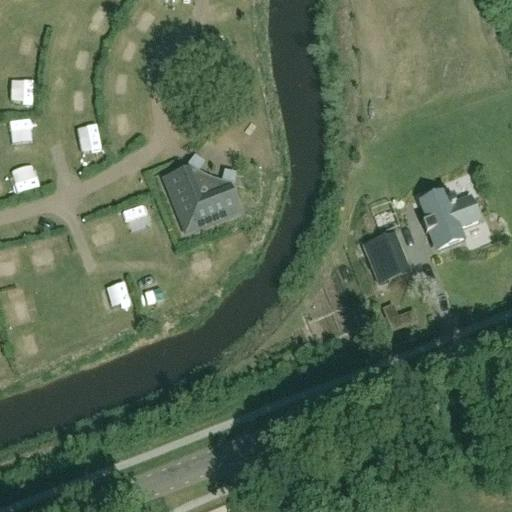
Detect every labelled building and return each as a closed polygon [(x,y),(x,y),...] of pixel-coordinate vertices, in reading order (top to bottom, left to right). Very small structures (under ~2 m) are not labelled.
[(362,17),(373,1),(371,0),(346,0),(343,5),(362,17)] [(484,24),(496,20),(490,0),(478,4),(484,24)] [(0,34),(10,30),(1,9),(0,8),(0,34)] [(147,36),(162,39),(166,20),(151,17),(147,36)] [(140,50),(128,46),(120,66),(149,76),(157,54),(141,48),(140,50)] [(400,50),(379,52),(382,75),(402,73),(400,50)] [(23,111),(44,112),(45,90),(24,89),(23,111)] [(470,117),(478,138),(495,131),(486,111),(470,117)] [(20,132),(20,155),(41,154),(40,131),(20,132)] [(88,136),(85,155),(105,157),(108,139),(88,136)] [(119,140),(121,156),(138,155),(137,139),(119,140)] [(189,169),(187,172),(187,173),(164,182),(186,235),(240,214),(230,191),(231,191),(231,187),(234,188),(234,187),(229,186),(224,185),(219,184),(214,182),(209,180),(205,178),(200,176),(196,173),(192,170),(188,167),(187,168),(189,169)] [(9,191),(0,193),(0,213),(14,209),(9,191)] [(446,197),(418,208),(425,225),(421,226),(426,237),(429,236),(436,253),(464,242),(460,232),(478,225),(468,202),(454,208),(452,202),(448,203),(446,197)] [(347,208),(336,211),(344,238),(354,235),(347,208)] [(135,218),(140,248),(158,245),(153,215),(135,218)] [(409,276),(401,258),(394,238),(363,250),(364,251),(367,250),(374,268),(371,269),(379,288),(389,284),(409,276)] [(59,251),(42,253),(45,280),(62,278),(59,251)] [(207,258),(211,281),(235,276),(231,253),(207,258)] [(103,304),(112,326),(140,315),(132,293),(103,304)] [(32,377),(61,368),(56,349),(26,358),(32,377)] [(0,353),(0,377),(17,372),(9,350),(0,353)] [(277,350),(259,357),(266,374),(284,367),(277,350)] [(223,368),(227,386),(243,382),(239,364),(223,368)] [(22,465),(40,461),(37,451),(20,455),(22,465)]
